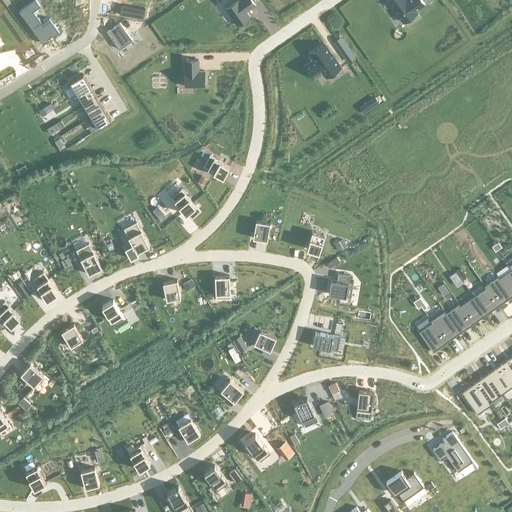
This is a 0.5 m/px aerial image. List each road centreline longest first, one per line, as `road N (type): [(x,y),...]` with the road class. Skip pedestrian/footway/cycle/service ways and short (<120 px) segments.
road 1 (residential): [(330,0),(258,53),(256,147),(231,204),(184,257)]
road 2 (residential): [(0,501),(47,506),(120,494),(191,460),(268,391)]
road 3 (residential): [(511,325),(438,376),(344,371),(268,391)]
road 4 (residential): [(268,391),(300,327),(307,281),(288,262),(184,257)]
road 5 (residential): [(184,257),(81,296),(14,345),(0,366)]
road 6 (residential): [(0,93),(89,37),(94,0)]
road 7 (residential): [(418,433),(354,463),(326,511)]
